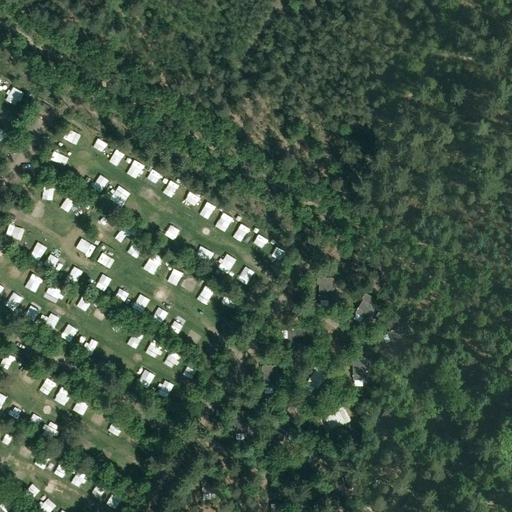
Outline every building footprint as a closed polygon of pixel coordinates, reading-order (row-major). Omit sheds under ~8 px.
[(11,87),(3,96),(11,103),(19,94),(11,87)] [(65,142),(70,132),(64,129),(59,139),(65,142)] [(74,146),(77,136),(69,133),(66,143),(74,146)] [(92,149),(103,153),(107,143),(96,139),(92,149)] [(118,164),(124,154),(115,149),(109,158),(118,164)] [(48,158),(57,163),(61,154),(52,150),(48,158)] [(132,160),(128,170),(140,175),(144,165),(132,160)] [(79,167),(75,174),(83,180),(87,173),(79,167)] [(150,171),(147,180),(157,184),(160,174),(150,171)] [(99,173),(91,186),(100,191),(108,179),(99,173)] [(165,189),(176,194),(179,186),(168,181),(165,189)] [(123,203),(130,193),(120,186),(113,196),(123,203)] [(191,206),(197,196),(188,191),(182,201),(191,206)] [(62,206),(74,208),(76,198),(64,196),(62,206)] [(202,207),(213,213),(216,207),(205,202),(202,207)] [(129,212),(141,217),(145,208),(133,203),(129,212)] [(29,204),(24,213),(30,216),(35,207),(29,204)] [(105,214),(98,221),(108,230),(114,223),(105,214)] [(147,224),(156,229),(162,220),(153,214),(147,224)] [(5,236),(16,238),(19,226),(7,224),(5,236)] [(241,224),(235,234),(245,240),(251,230),(241,224)] [(80,233),(64,259),(80,268),(95,242),(80,233)] [(188,235),(182,247),(192,252),(198,239),(188,235)] [(252,244),(261,248),(266,240),(256,235),(252,244)] [(31,245),(27,256),(38,261),(42,250),(31,245)] [(141,251),(131,245),(126,253),(137,259),(141,251)] [(100,252),(95,261),(105,267),(110,258),(100,252)] [(155,275),(159,258),(147,255),(143,272),(155,275)] [(18,277),(23,267),(12,262),(8,272),(18,277)] [(169,269),(162,283),(172,287),(178,273),(169,269)] [(36,284),(40,279),(31,272),(27,278),(36,284)] [(238,278),(241,288),(248,286),(245,276),(238,278)] [(183,284),(195,289),(198,283),(186,278),(183,284)] [(318,278),(318,300),(331,301),(331,278),(318,278)] [(48,283),(45,289),(57,294),(59,288),(48,283)] [(184,284),(182,288),(191,294),(194,290),(184,284)] [(211,304),(216,290),(205,286),(200,300),(211,304)] [(113,297),(121,304),(128,297),(120,290),(113,297)] [(366,294),(354,313),(366,320),(377,301),(366,294)] [(231,314),(237,302),(225,296),(219,309),(231,314)] [(130,308),(134,313),(141,309),(137,303),(130,308)] [(97,307),(92,317),(103,322),(108,312),(97,307)] [(155,314),(152,321),(161,325),(164,318),(155,314)] [(110,329),(118,334),(122,326),(115,322),(110,329)] [(174,323),(171,330),(178,334),(182,326),(174,323)] [(408,323),(387,332),(393,344),(413,334),(408,323)] [(311,329),(288,329),(288,342),(311,343),(311,329)] [(195,348),(201,336),(192,331),(185,343),(195,348)] [(69,345),(73,341),(64,333),(60,337),(69,345)] [(88,354),(97,348),(90,337),(81,344),(88,354)] [(146,352),(157,357),(161,347),(151,342),(146,352)] [(12,374),(20,362),(5,353),(2,358),(10,363),(5,370),(12,374)] [(351,358),(352,381),(365,380),(365,358),(351,358)] [(422,361),(409,380),(420,387),(432,368),(422,361)] [(462,364),(464,386),(477,386),(475,363),(462,364)] [(23,375),(35,381),(40,371),(27,365),(23,375)] [(320,365),(307,383),(319,390),(331,372),(320,365)] [(264,366),(264,388),(277,388),(277,366),(264,366)] [(511,380),(509,378),(498,397),(509,404),(511,398),(511,380)] [(55,399),(64,405),(69,398),(60,392),(55,399)] [(80,398),(74,407),(84,414),(90,405),(80,398)] [(389,406),(377,424),(387,431),(400,413),(389,406)] [(345,408),(324,418),(330,430),(350,419),(345,408)] [(101,424),(107,415),(98,409),(92,419),(101,424)] [(233,412),(235,434),(248,433),(247,411),(233,412)] [(448,411),(427,419),(431,431),(453,424),(448,411)] [(33,427),(41,419),(33,412),(25,420),(33,427)] [(282,417),(271,436),(282,442),(294,423),(282,417)] [(113,421),(107,432),(117,438),(124,427),(113,421)] [(0,439),(0,445),(4,449),(13,439),(6,433),(0,439)] [(24,446),(20,453),(29,458),(33,451),(24,446)] [(464,449),(451,468),(462,475),(474,456),(464,449)] [(315,454),(294,462),(299,475),(320,467),(315,454)] [(53,474),(63,481),(70,471),(60,463),(53,474)] [(213,475),(201,476),(202,494),(214,493),(213,475)] [(73,486),(87,489),(89,480),(75,477),(73,486)] [(59,492),(67,496),(70,489),(62,485),(59,492)] [(493,485),(491,499),(499,500),(499,505),(509,506),(509,501),(511,488),(493,485)] [(93,486),(90,490),(99,496),(102,492),(93,486)] [(283,511),(283,503),(271,504),(271,511),(283,511)]
